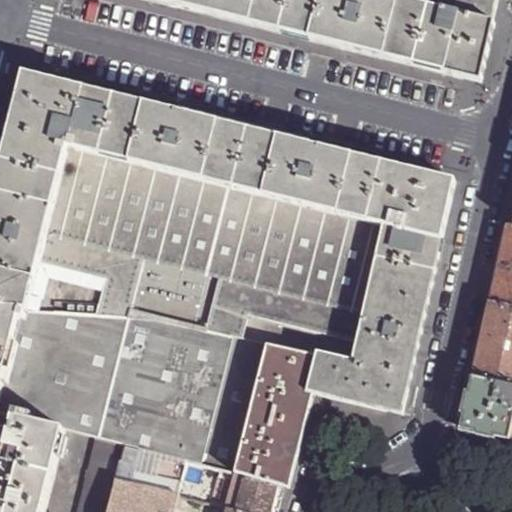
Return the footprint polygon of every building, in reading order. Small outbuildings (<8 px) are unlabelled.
[(366,54),(479,82),(494,18),(497,0),(438,0),(437,9),(400,0),(148,0),(186,9),(216,17),(366,54)] [(0,165),(0,446),(5,448),(0,469),(0,511),(43,511),(65,430),(96,438),(77,511),(109,511),(126,446),(187,462),(236,475),(285,488),(293,455),(307,404),(309,394),(336,400),(388,413),(403,416),(415,366),(430,299),(440,252),(441,247),(450,210),(456,183),(344,155),(246,130),(162,109),(69,86),(23,74),(17,100),(0,165)] [(511,227),(508,227),(505,239),(490,303),(511,308),(511,227)] [(511,385),(511,308),(490,303),(473,377),(511,385)] [(511,385),(473,377),(462,429),(489,436),(511,441),(511,438),(511,385)] [(126,446),(109,511),(175,511),(178,497),(187,462),(126,446)] [(285,488),(236,475),(227,509),(237,511),(278,511),(280,505),(285,488)] [(198,511),(200,503),(178,497),(175,511),(189,511),(190,511),(193,511),(198,511)]
